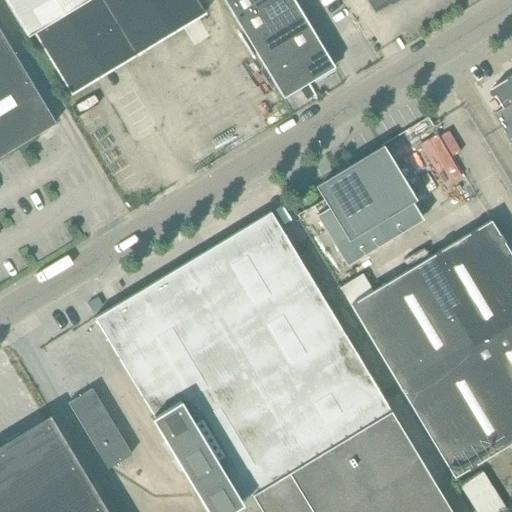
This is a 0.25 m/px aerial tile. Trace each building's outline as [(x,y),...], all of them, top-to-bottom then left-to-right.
[(70,94),(205,13),(197,0),(4,0),(26,35),(32,31),(70,94)] [(223,0),(235,20),(267,0),(223,0)] [(251,45),(302,14),(293,0),(267,0),(235,20),(251,45)] [(366,0),(374,13),(395,0),(366,0)] [(292,55),(308,82),(333,67),(302,14),(251,45),(266,71),(292,55)] [(0,155),(55,123),(0,31),(0,155)] [(266,71),(282,97),(308,82),(292,55),(266,71)] [(511,75),(492,88),(492,89),(491,90),(491,91),(491,92),(491,93),(492,94),(493,95),(494,95),(496,95),(504,107),(495,113),(511,141),(511,75)] [(85,131),(106,182),(132,171),(111,120),(85,131)] [(443,180),(459,172),(439,133),(423,141),(443,180)] [(322,199),(313,205),(313,206),(328,230),(347,261),(405,227),(421,218),(410,200),(412,199),(386,155),(382,148),(383,147),(381,144),(380,145),(381,147),(348,167),(347,165),(347,166),(348,167),(342,171),(341,169),(340,169),(341,171),(322,183),(329,195),(322,199)] [(269,211),(184,263),(334,511),(452,511),(454,511),(358,352),(334,313),(269,211)] [(511,256),(490,220),(349,304),(453,477),(511,441),(511,256)] [(334,511),(184,263),(96,316),(155,413),(151,416),(164,439),(207,511),(226,511),(241,504),(240,502),(252,495),(262,511),(334,511)] [(68,403),(96,451),(120,436),(92,388),(68,403)] [(0,511),(108,511),(49,414),(0,443),(0,511)] [(504,511),(480,471),(457,484),(474,511),(504,511)]
